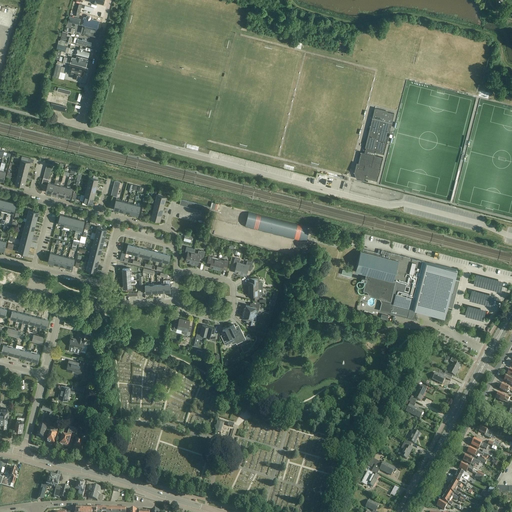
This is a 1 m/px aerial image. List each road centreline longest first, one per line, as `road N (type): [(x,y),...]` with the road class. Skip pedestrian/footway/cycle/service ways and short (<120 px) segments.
road 1 (residential): [(110,0),(78,126),(511,236)]
road 2 (secondary): [(219,511),(22,453)]
road 3 (residential): [(174,298),(219,320),(232,310),(227,281),(175,271)]
road 4 (tertiary): [(405,511),(471,384)]
road 5 (residential): [(418,511),(477,405)]
